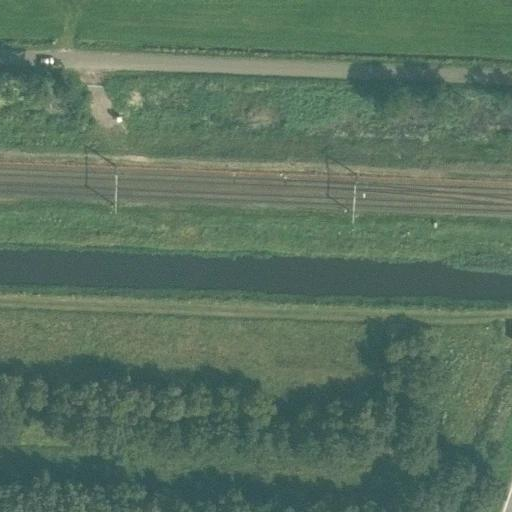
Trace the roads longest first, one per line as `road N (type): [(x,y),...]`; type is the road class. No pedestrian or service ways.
road 1 (track): [(511,244),(185,236),(0,222)]
road 2 (track): [(511,315),(414,318),(0,299)]
road 3 (unclassified): [(511,74),(0,53)]
